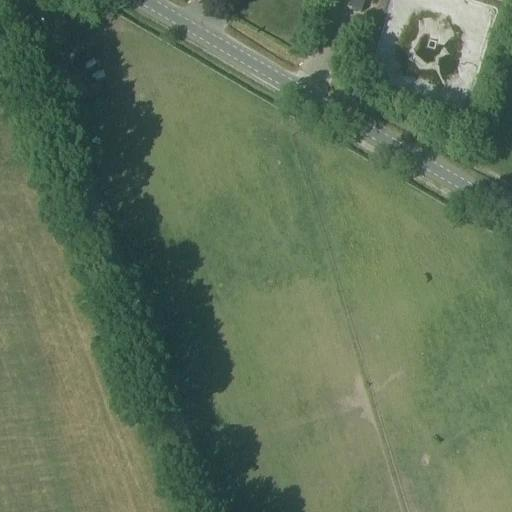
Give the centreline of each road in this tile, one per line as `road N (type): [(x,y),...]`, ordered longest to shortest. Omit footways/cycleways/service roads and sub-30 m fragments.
road 1 (unclassified): [(207,511),(11,0)]
road 2 (tertiary): [(511,210),(152,0)]
